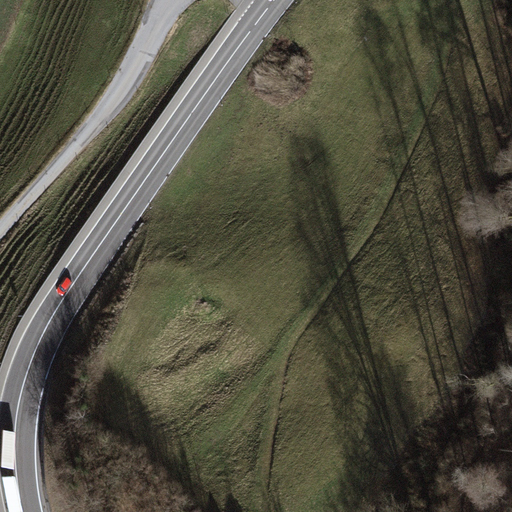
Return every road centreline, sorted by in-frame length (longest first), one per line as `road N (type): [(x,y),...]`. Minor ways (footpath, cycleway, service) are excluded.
road 1 (secondary): [(24,511),(16,431),(45,330),(273,0)]
road 2 (track): [(169,0),(98,127),(0,237)]
